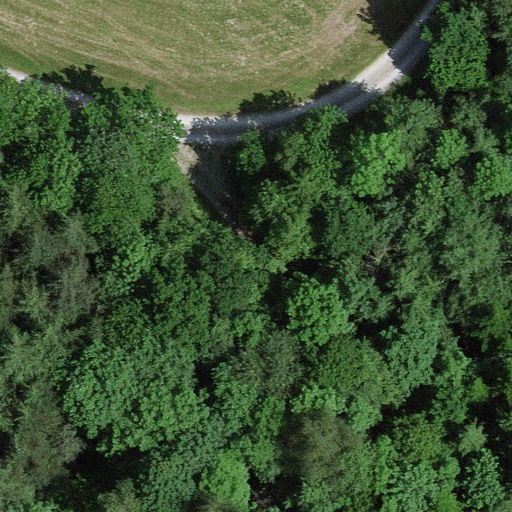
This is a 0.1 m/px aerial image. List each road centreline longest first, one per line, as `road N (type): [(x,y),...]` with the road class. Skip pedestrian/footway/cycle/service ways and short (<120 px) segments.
road 1 (track): [(475,511),(410,405),(144,137)]
road 2 (track): [(445,0),(323,106),(144,137)]
road 3 (track): [(0,78),(144,137)]
